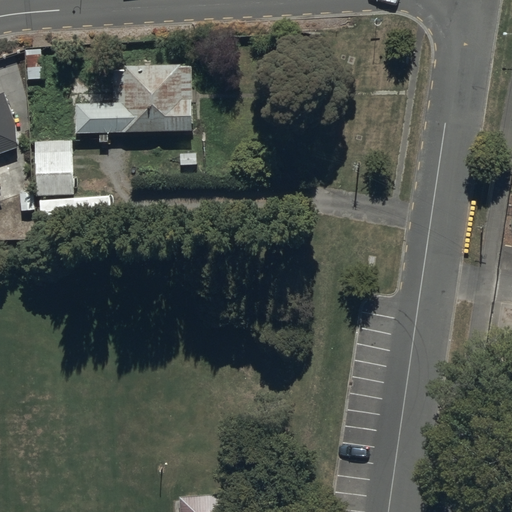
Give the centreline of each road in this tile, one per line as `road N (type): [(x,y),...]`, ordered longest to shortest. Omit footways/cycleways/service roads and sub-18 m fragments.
road 1 (residential): [(470,0),(389,511)]
road 2 (residential): [(209,0),(0,15)]
